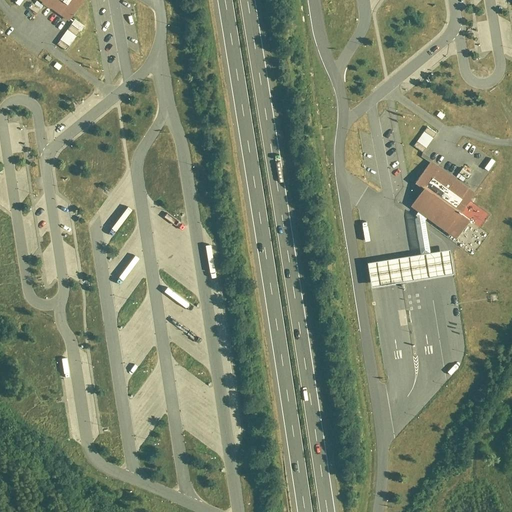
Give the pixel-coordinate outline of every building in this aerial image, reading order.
[(46,0),(73,19),(86,0),(46,0)] [(68,51),(87,25),(78,18),(59,44),(68,51)] [(415,146),(425,153),(436,138),(426,130),(415,146)] [(475,194),(431,162),(415,184),(423,190),(411,207),(419,213),(427,219),(457,240),(471,221),(461,214),(475,194)] [(415,220),(421,255),(430,253),(425,221),(427,219),(419,213),(415,220)] [(368,263),(372,288),(387,285),(417,280),(433,278),(444,276),(454,274),(450,250),(440,252),(430,253),(421,255),(413,256),(384,261),(368,263)] [(126,271),(133,260),(129,257),(121,267),(126,271)] [(125,296),(130,300),(148,278),(144,275),(125,296)]
